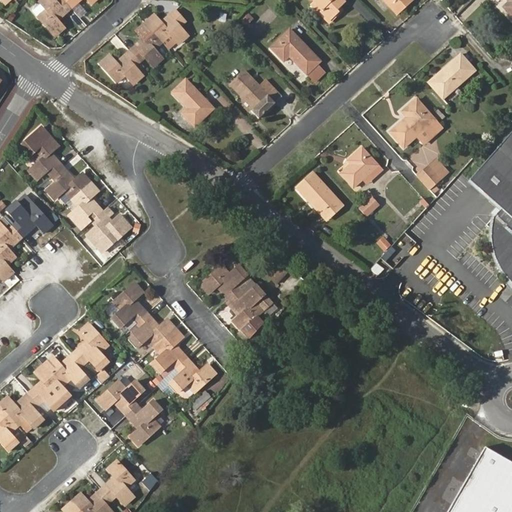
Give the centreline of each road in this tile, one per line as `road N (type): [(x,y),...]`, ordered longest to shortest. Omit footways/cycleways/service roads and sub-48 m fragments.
road 1 (residential): [(496,379),(237,188)]
road 2 (residential): [(237,188),(437,15)]
road 3 (residential): [(237,188),(175,144),(110,121),(39,71)]
